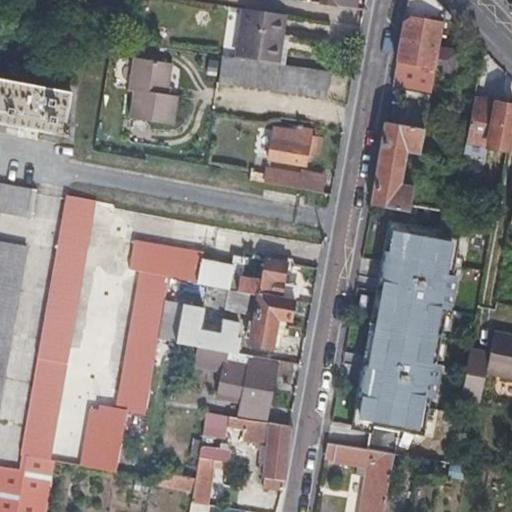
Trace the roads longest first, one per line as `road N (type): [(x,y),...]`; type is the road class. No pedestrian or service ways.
road 1 (residential): [(349,227),(50,174),(0,150)]
road 2 (residential): [(296,511),(349,227)]
road 3 (residential): [(349,227),(388,0)]
